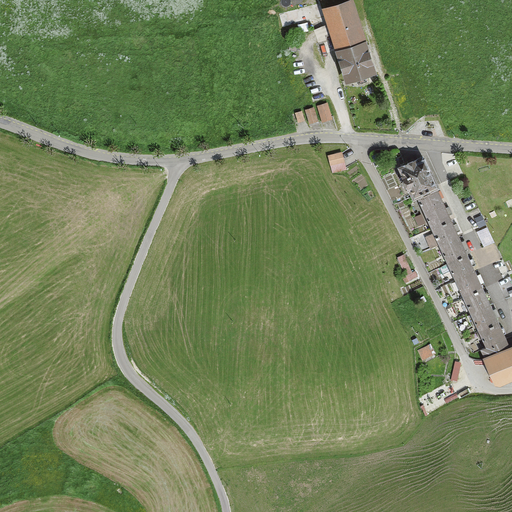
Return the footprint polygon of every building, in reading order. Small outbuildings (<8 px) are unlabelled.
[(333,35),(338,49),(364,41),(351,1),(325,9),(329,23),(333,35)] [(364,41),(338,49),(347,80),(356,77),(358,82),(366,79),(365,74),(374,71),(367,50),(370,49),(369,44),(365,45),(364,41)] [(327,103),(318,106),(322,120),(331,118),(327,103)] [(317,120),(314,108),(306,110),(309,122),(317,120)] [(341,153),(329,156),(333,172),(341,170),(345,169),(344,167),(341,153)] [(401,167),(404,176),(409,187),(414,196),(417,195),(435,186),(437,186),(424,159),(423,159),(422,157),(405,165),(401,167)] [(417,195),(425,211),(443,203),(441,199),(444,198),(441,191),(438,192),(435,186),(417,195)] [(443,203),(425,211),(432,228),(451,220),(448,215),(452,213),(449,207),(446,209),(443,203)] [(420,214),(415,217),(419,225),(424,223),(420,214)] [(486,224),(482,216),(476,219),(479,227),(486,224)] [(451,220),(432,228),(434,232),(426,236),(432,247),(439,244),(440,245),(459,237),(456,232),(459,230),(457,224),(454,226),(451,220)] [(486,228),(478,232),(485,246),(493,242),(486,228)] [(459,237),(440,245),(448,263),(467,254),(464,249),(467,247),(465,241),(461,243),(459,237)] [(404,254),(397,257),(405,275),(412,272),(404,254)] [(467,254),(448,263),(456,280),(474,272),(472,266),(475,264),(472,259),(469,260),(467,254)] [(412,272),(405,275),(399,278),(401,283),(417,276),(415,271),(412,272)] [(474,272),(456,280),(464,297),(482,288),(480,283),(483,281),(480,276),(477,277),(474,272)] [(482,288),(464,297),(472,314),(490,305),(487,300),(491,298),(488,292),(485,294),(482,288)] [(490,305),(472,314),(480,331),(498,323),(495,317),(499,315),(496,310),(493,311),(490,305)] [(498,323),(480,331),(487,347),(482,350),(486,359),(510,348),(503,334),(505,333),(505,332),(503,327),(502,327),(500,328),(498,323)] [(435,351),(431,343),(419,349),(423,357),(435,351)] [(511,346),(510,348),(486,359),(497,384),(511,377),(511,346)] [(455,362),(451,381),(457,382),(461,363),(455,362)]
